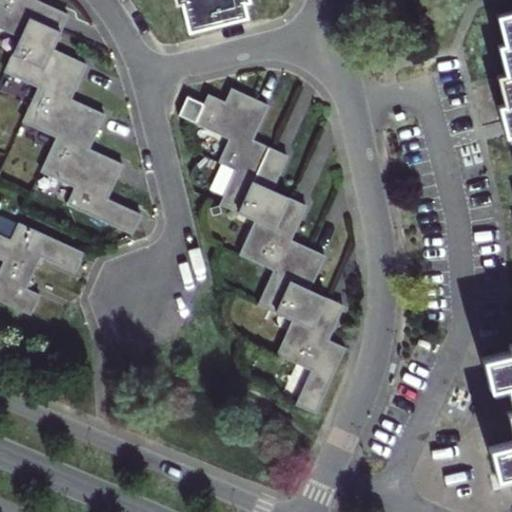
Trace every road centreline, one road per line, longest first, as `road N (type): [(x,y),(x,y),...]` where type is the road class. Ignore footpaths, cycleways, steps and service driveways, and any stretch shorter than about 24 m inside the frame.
road 1 (residential): [(310,511),(373,368),(384,302),(381,249),(336,33)]
road 2 (tertiary): [(270,511),(0,400)]
road 3 (residential): [(154,300),(181,235),(143,77)]
road 4 (residential): [(143,77),(336,33)]
